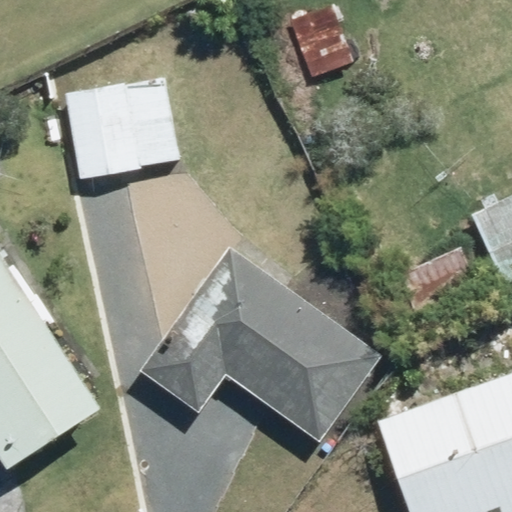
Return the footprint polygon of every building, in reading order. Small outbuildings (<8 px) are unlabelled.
[(163,79),(67,97),(83,185),(178,168),(163,79)] [(511,194),(472,212),(509,298),(511,296),(511,194)] [(462,247),(398,270),(414,316),(478,294),(462,247)] [(231,248),(142,373),(202,416),(228,380),(322,446),(385,358),(231,248)] [(0,255),(0,461),(9,475),(103,412),(0,255)] [(511,511),(511,376),(380,425),(411,511),(511,511)]
